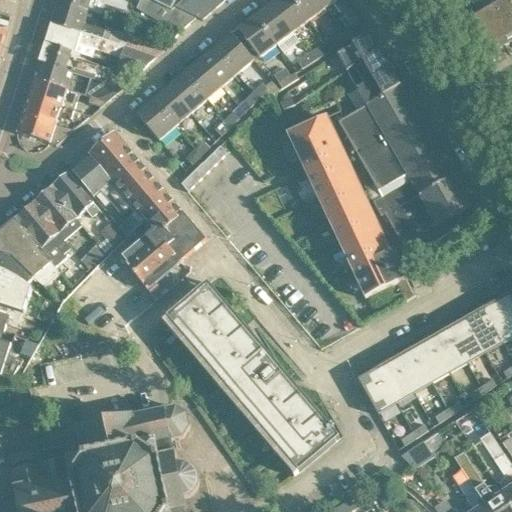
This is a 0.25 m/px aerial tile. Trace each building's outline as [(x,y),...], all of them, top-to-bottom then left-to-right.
[(60,0),(60,3),(87,12),(101,16),(104,5),(125,11),(127,5),(118,0),(60,0)] [(197,19),(176,8),(171,12),(148,0),(140,0),(137,9),(180,34),(197,19)] [(148,0),(171,12),(176,0),(148,0)] [(184,0),(176,8),(197,19),(203,21),(228,0),(184,0)] [(278,0),(272,5),(294,34),(310,21),(293,0),(278,0)] [(293,0),(310,21),(327,9),(319,0),(293,0)] [(319,0),(327,9),(338,0),(319,0)] [(499,0),(487,0),(480,4),(484,12),(504,46),(511,41),(511,21),(501,2),(499,0)] [(511,21),(511,0),(504,0),(501,2),(511,21)] [(87,12),(60,3),(52,27),(79,35),(80,33),(102,39),(106,27),(96,24),(95,28),(83,25),(87,12)] [(272,5),(255,18),(277,46),(284,56),(300,43),(294,34),(272,5)] [(487,56),(504,46),(484,12),(467,22),(487,56)] [(277,46),(255,18),(238,31),(260,59),(277,46)] [(349,41),(360,33),(355,26),(344,33),(349,41)] [(119,67),(141,75),(157,59),(124,47),(102,39),(80,33),(79,35),(52,27),(46,45),(78,56),(94,60),(97,51),(121,59),(122,59),(119,67)] [(106,27),(102,39),(124,47),(158,58),(169,48),(106,27)] [(332,41),(337,48),(349,41),(344,33),(332,41)] [(337,55),(347,73),(381,53),(371,34),(337,55)] [(254,62),(232,35),(216,49),(238,75),(254,62)] [(78,56),(46,45),(40,64),(73,75),(91,80),(105,85),(106,84),(109,72),(77,61),(78,56)] [(306,58),(311,65),(326,55),(321,48),(306,58)] [(200,62),(223,88),(238,75),(216,49),(200,62)] [(382,54),(381,53),(347,73),(357,90),(391,70),(389,66),(387,62),(382,54)] [(306,58),(298,63),(302,70),(311,65),(306,58)] [(185,76),(207,102),(223,88),(200,62),(185,76)] [(40,64),(35,81),(67,91),(73,75),(40,64)] [(273,77),(273,78),(282,91),(298,81),(296,74),(296,73),(290,76),(286,69),(273,77)] [(357,90),(367,107),(402,87),(399,83),(397,79),(391,70),(357,90)] [(169,89),(191,115),(207,102),(185,76),(169,89)] [(91,80),(86,97),(91,98),(108,104),(125,90),(106,84),(105,85),(91,80)] [(35,81),(29,100),(74,114),(80,95),(67,91),(35,81)] [(263,85),(255,94),(260,100),(269,91),(263,85)] [(402,87),(367,107),(340,123),(375,186),(367,190),(383,220),(386,217),(403,246),(408,243),(411,248),(427,239),(430,244),(428,245),(428,246),(432,245),(434,244),(442,239),(450,234),(454,231),(457,227),(457,226),(461,220),(460,215),(471,208),(472,210),(473,210),(454,177),(453,178),(402,89),(403,89),(403,88),(402,87),(402,88),(402,87)] [(153,103),(175,129),(191,115),(169,89),(153,103)] [(255,94),(241,108),(246,114),(251,109),(260,100),(255,94)] [(100,109),(100,110),(108,104),(91,98),(89,105),(100,109)] [(29,100),(23,117),(74,133),(82,125),(71,122),(74,114),(29,100)] [(284,112),(295,107),(292,100),(281,105),(284,112)] [(137,116),(160,142),(175,129),(153,103),(137,116)] [(288,121),(299,116),(296,109),(285,114),(288,121)] [(235,113),(226,122),(231,128),(240,119),(235,113)] [(74,133),(23,117),(17,135),(50,145),(56,147),(57,147),(74,133)] [(402,270),(395,254),(392,255),(328,120),(327,119),(307,128),(295,134),(289,137),(366,298),(365,298),(366,300),(398,285),(407,280),(408,280),(407,279),(406,277),(402,270)] [(217,131),(222,137),(231,128),(226,122),(217,131)] [(291,127),(295,134),(307,128),(303,122),(291,127)] [(137,216),(144,224),(153,234),(120,262),(149,292),(181,264),(207,242),(116,135),(88,158),(130,207),(137,216)] [(205,143),(197,151),(202,156),(211,148),(205,143)] [(228,154),(221,147),(212,156),(219,163),(228,154)] [(188,159),(194,164),(202,156),(197,151),(188,159)] [(212,156),(204,164),(211,171),(219,163),(212,156)] [(130,207),(88,158),(72,172),(93,197),(99,192),(119,216),(130,207)] [(196,171),(203,178),(211,171),(204,164),(196,171)] [(196,171),(190,177),(189,178),(196,185),(203,178),(196,171)] [(69,175),(55,187),(50,191),(59,201),(55,204),(60,209),(64,207),(76,221),(87,211),(92,217),(100,211),(69,175)] [(196,185),(189,178),(182,185),(188,193),(196,185)] [(59,201),(50,191),(32,206),(41,216),(38,219),(42,225),(46,222),(63,242),(81,227),(76,221),(64,207),(60,209),(55,204),(59,201)] [(41,216),(32,206),(14,221),(24,232),(20,235),(25,240),(28,237),(45,257),(55,269),(65,260),(62,256),(69,250),(63,242),(46,222),(42,225),(38,219),(41,216)] [(122,231),(129,239),(144,224),(137,216),(122,231)] [(24,232),(14,221),(0,233),(0,253),(10,257),(27,273),(32,278),(46,290),(61,276),(55,269),(28,237),(25,240),(20,235),(24,232)] [(110,246),(121,236),(111,224),(99,234),(110,246)] [(96,245),(79,261),(88,273),(91,270),(105,256),(105,255),(98,247),(96,245)] [(0,253),(0,270),(6,272),(26,285),(32,278),(27,273),(10,257),(0,253)] [(0,270),(0,307),(24,315),(33,288),(26,285),(6,272),(0,270)] [(405,302),(406,303),(416,297),(416,296),(415,297),(407,280),(398,285),(406,302),(405,302)] [(300,474),(341,440),(295,385),(288,377),(284,373),(261,346),(208,284),(168,319),(169,319),(164,323),(295,478),(300,474)] [(502,299),(501,299),(511,318),(511,294),(503,300),(502,299)] [(484,309),(504,346),(511,341),(511,318),(501,299),(501,300),(501,301),(485,310),(484,309)] [(0,307),(0,332),(5,334),(7,326),(19,330),(24,315),(0,307)] [(467,319),(466,319),(486,356),(504,346),(484,309),(483,310),(483,311),(467,320),(467,319)] [(449,329),(448,330),(469,366),(486,356),(466,319),(465,320),(466,321),(449,330),(449,329)] [(469,366),(448,330),(447,330),(448,331),(432,340),(431,339),(430,340),(451,376),(469,366)] [(413,349),(413,350),(433,386),(451,376),(430,340),(430,341),(414,350),(413,349)] [(0,378),(16,383),(23,361),(11,358),(15,346),(0,341),(0,378)] [(396,359),(395,360),(415,396),(433,386),(413,350),(412,350),(412,351),(396,360),(396,359)] [(378,370),(377,370),(398,406),(415,396),(395,360),(394,360),(395,361),(378,371),(378,370)] [(379,417),(398,406),(377,370),(376,370),(377,371),(361,381),(360,380),(358,381),(379,417)] [(493,381),(481,389),(485,395),(497,387),(493,381)] [(470,396),(474,402),(485,395),(481,389),(470,396)] [(459,403),(447,411),(451,417),(463,409),(459,403)] [(0,404),(0,413),(5,415),(8,407),(0,404)] [(187,511),(185,499),(188,499),(189,498),(191,497),(192,496),(193,495),(195,494),(196,493),(197,491),(198,490),(198,488),(199,487),(199,485),(199,483),(199,482),(199,480),(199,478),(198,476),(198,475),(197,473),(196,471),(195,470),(193,469),(192,467),(190,466),(188,466),(185,465),(183,464),(181,464),(179,465),(177,465),(176,459),(177,459),(176,454),(175,455),(172,443),(173,442),(184,439),(191,428),(188,416),(178,409),(177,409),(134,418),(134,417),(130,418),(130,419),(83,429),(82,428),(78,429),(79,434),(80,433),(82,443),(66,446),(68,453),(41,459),(40,458),(39,457),(38,456),(37,455),(36,455),(35,454),(33,454),(32,454),(30,454),(30,455),(13,459),(13,458),(11,459),(11,461),(12,461),(15,473),(13,473),(19,501),(0,504),(0,507),(5,506),(5,511),(187,511)] [(436,419),(440,425),(451,417),(447,411),(436,419)] [(501,418),(490,425),(495,433),(505,426),(501,418)] [(425,426),(413,434),(417,440),(429,432),(425,426)] [(401,441),(405,448),(417,440),(413,434),(401,441)] [(491,435),(481,441),(505,478),(500,485),(505,492),(503,493),(511,505),(511,466),(505,456),(491,435)] [(509,454),(511,451),(511,439),(510,437),(502,443),(509,454)] [(424,443),(402,458),(412,468),(432,455),(424,443)] [(464,454),(455,461),(462,473),(468,480),(488,511),(511,511),(511,505),(503,493),(501,494),(497,487),(487,489),(464,454)] [(462,473),(452,479),(458,487),(468,480),(462,473)] [(488,511),(468,480),(458,487),(474,511),(488,511)] [(395,504),(381,483),(380,481),(372,487),(374,490),(387,509),(395,504)] [(375,501),(370,493),(366,496),(371,504),(375,501)] [(351,511),(358,507),(355,502),(353,499),(342,506),(346,511),(351,511)]
